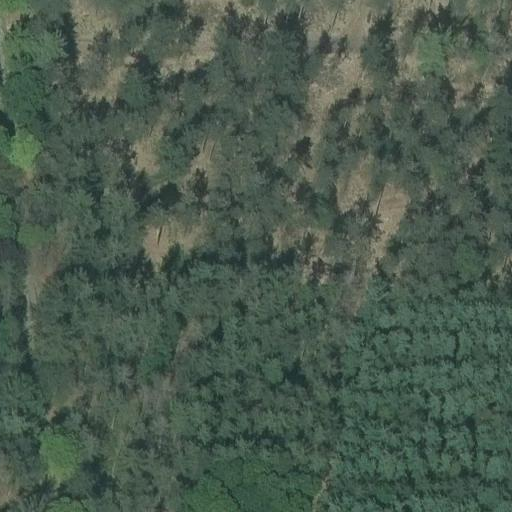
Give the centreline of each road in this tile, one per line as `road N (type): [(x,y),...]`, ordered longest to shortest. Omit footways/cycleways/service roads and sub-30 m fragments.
road 1 (track): [(0,46),(511,49)]
road 2 (track): [(4,289),(511,292)]
road 3 (track): [(0,245),(24,511)]
